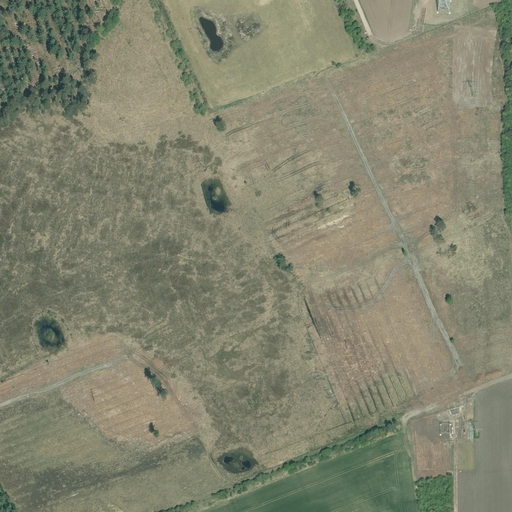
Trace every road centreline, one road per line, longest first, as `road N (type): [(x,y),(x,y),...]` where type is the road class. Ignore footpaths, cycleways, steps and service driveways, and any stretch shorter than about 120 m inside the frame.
road 1 (track): [(326,74),(466,382)]
road 2 (track): [(66,0),(82,42),(78,62),(0,105)]
road 3 (unclassified): [(511,373),(418,409),(407,429)]
